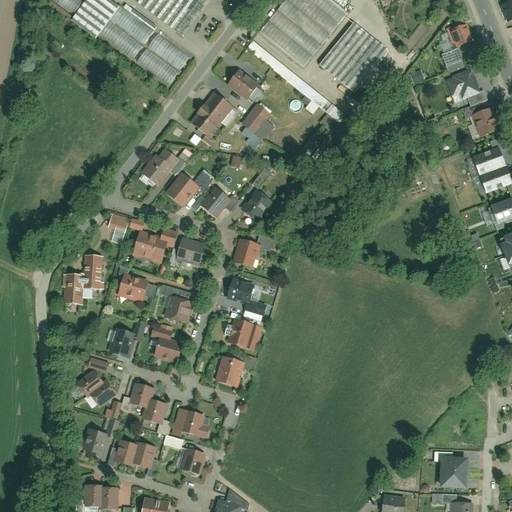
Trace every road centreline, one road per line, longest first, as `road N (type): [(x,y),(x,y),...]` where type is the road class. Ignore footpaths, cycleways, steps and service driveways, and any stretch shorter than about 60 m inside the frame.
road 1 (residential): [(51,511),(42,292),(107,194)]
road 2 (residential): [(107,194),(217,230),(223,239),(183,390),(226,402)]
road 3 (residential): [(107,194),(251,0)]
